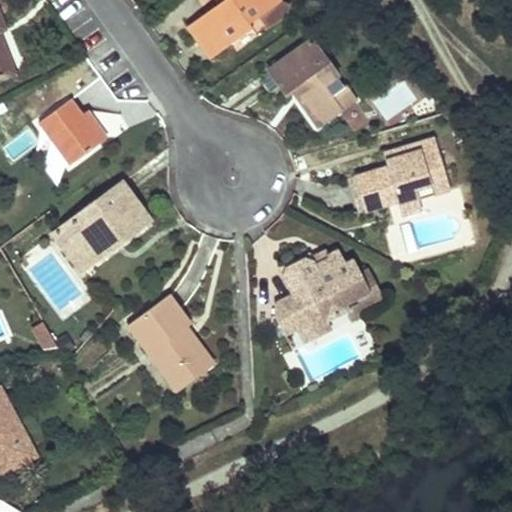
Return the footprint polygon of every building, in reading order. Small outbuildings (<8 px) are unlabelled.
[(225,0),(188,26),(199,41),(210,57),(252,28),(248,22),(256,17),(266,31),(287,16),(290,4),(277,2),(275,0),(225,0)] [(0,30),(2,30),(0,25),(0,77),(11,73),(0,45),(0,30)] [(299,84),(303,90),(307,95),(301,100),(319,124),(340,109),(331,97),(345,87),(311,40),(269,71),(286,94),(299,84)] [(38,123),(69,165),(100,141),(82,116),(69,100),(38,123)] [(106,137),(87,112),(82,116),(100,141),(106,137)] [(440,162),(432,137),(401,146),(404,155),(384,161),(385,167),(354,177),(364,212),(395,202),(401,219),(426,210),(423,198),(420,187),(431,183),(427,167),(440,162)] [(404,155),(401,146),(381,152),(384,161),(404,155)] [(448,189),(440,162),(427,167),(431,183),(420,187),(423,198),(448,189)] [(364,212),(354,177),(346,179),(357,214),(364,212)] [(114,246),(111,241),(127,229),(131,234),(149,221),(120,182),(61,225),(89,263),(114,246)] [(51,232),(79,270),(89,263),(61,225),(51,232)] [(369,306),(390,295),(375,267),(365,272),(358,258),(348,263),(341,248),(329,253),(331,259),(317,265),(312,255),(310,251),(279,268),(292,295),(276,303),(276,319),(286,337),(300,330),(322,318),(325,325),(350,311),(347,304),(356,299),(367,301),(369,306)] [(327,248),(312,255),(317,265),(331,259),(329,253),(327,248)] [(191,323),(170,294),(128,325),(175,390),(207,367),(180,330),(191,323)] [(350,311),(352,315),(369,306),(367,301),(356,299),(347,304),(350,311)] [(325,325),(322,318),(300,330),(307,345),(329,332),(325,325)] [(42,324),(32,329),(45,350),(54,344),(42,324)] [(0,388),(0,471),(0,473),(35,454),(0,388)]
